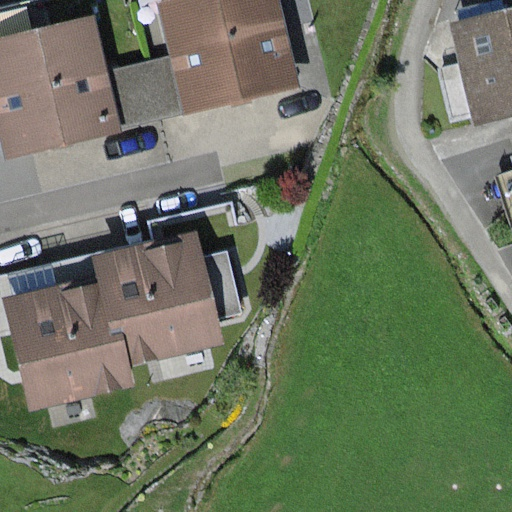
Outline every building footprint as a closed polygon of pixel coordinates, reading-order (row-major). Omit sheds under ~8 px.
[(216,14),(171,24),(190,106),(241,94),(284,84),(264,0),(213,0),(212,0),(216,14)] [(511,17),(457,30),(478,119),(486,118),(511,111),(511,17)] [(37,56),(0,64),(0,99),(11,146),(57,136),(107,125),(86,30),(33,42),(37,56)] [(40,267),(6,274),(36,401),(126,380),(122,359),(208,339),(203,320),(190,263),(186,245),(119,261),(57,275),(43,279),(40,267)] [(223,256),(190,263),(203,320),(237,313),(223,256)]
